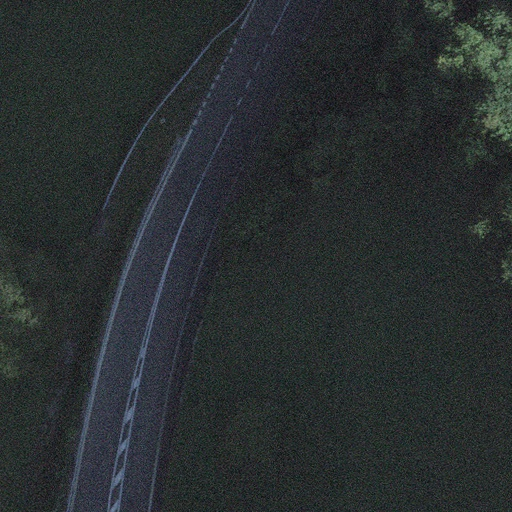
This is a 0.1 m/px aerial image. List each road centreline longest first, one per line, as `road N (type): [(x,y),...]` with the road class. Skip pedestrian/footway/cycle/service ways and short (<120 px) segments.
road 1 (track): [(253,72),(199,84),(154,136),(82,324),(30,511)]
road 2 (primary): [(246,88),(12,511)]
road 3 (primary): [(246,88),(202,146),(160,229),(110,401),(89,511)]
road 4 (primary): [(133,511),(172,299),(246,88)]
